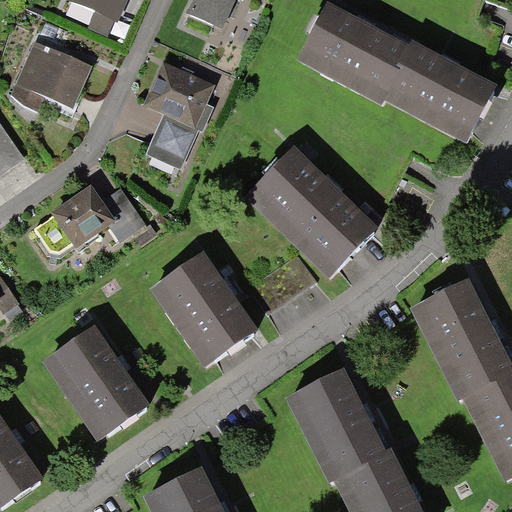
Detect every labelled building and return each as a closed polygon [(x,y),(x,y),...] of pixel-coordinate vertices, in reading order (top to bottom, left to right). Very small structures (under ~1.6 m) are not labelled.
[(68,0),(94,10),(87,27),(109,36),(116,20),(121,22),(129,0),(68,0)] [(193,0),(189,12),(224,27),(235,0),(193,0)] [(388,94),(411,53),(327,10),(303,59),(384,101),(388,94)] [(236,17),(228,36),(241,41),(249,23),(236,17)] [(411,53),(388,94),(472,137),(498,86),(415,44),(411,53)] [(53,53),(33,45),(10,98),(21,107),(37,113),(44,99),(72,111),(91,69),(53,53)] [(189,75),(164,64),(145,105),(165,114),(147,153),(181,168),(199,129),(202,131),(213,107),(206,104),(214,86),(189,75)] [(0,177),(8,172),(25,161),(0,125),(0,177)] [(371,229),(294,157),(254,200),(331,272),(371,229)] [(91,185),(51,213),(54,218),(37,230),(50,250),(60,251),(71,243),(76,251),(109,228),(120,244),(148,225),(122,188),(103,202),(100,197),(91,185)] [(203,253),(151,289),(205,367),(258,331),(203,253)] [(300,259),(264,284),(278,305),(314,281),(300,259)] [(0,308),(5,316),(21,305),(0,275),(0,308)] [(469,395),(509,371),(469,287),(420,311),(462,399),(469,395)] [(97,326),(47,360),(99,438),(149,404),(97,326)] [(511,369),(509,371),(469,395),(508,477),(511,474),(511,369)] [(337,483),(386,459),(343,375),(290,403),(332,486),(337,483)] [(0,415),(0,504),(41,477),(0,415)] [(386,459),(337,483),(351,511),(418,511),(390,456),(386,459)] [(219,511),(199,473),(147,501),(152,511),(219,511)]
